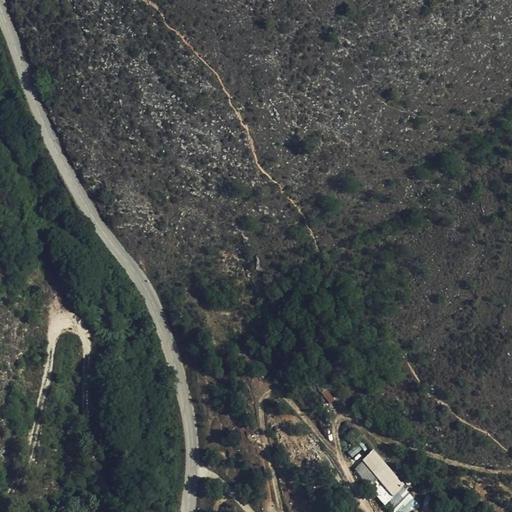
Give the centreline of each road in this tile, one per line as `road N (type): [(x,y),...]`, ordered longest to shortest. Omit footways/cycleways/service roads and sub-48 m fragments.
road 1 (secondary): [(188,511),(192,451),(178,365),(140,277),(73,181),(0,8)]
road 2 (track): [(511,471),(447,459),(341,417),(332,427),(346,483),(370,511)]
road 3 (track): [(280,511),(260,422),(259,400),(268,392),(279,391),(305,418),(346,483)]
